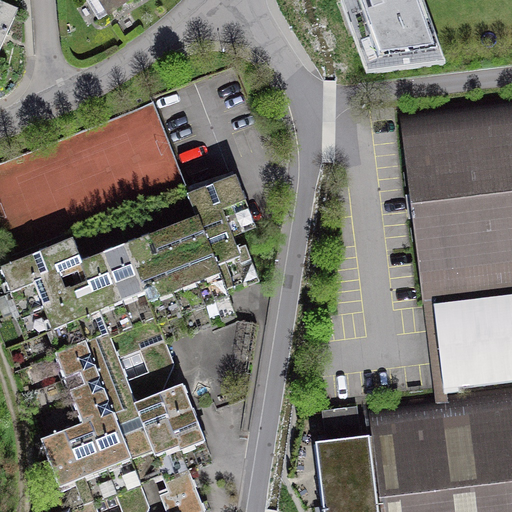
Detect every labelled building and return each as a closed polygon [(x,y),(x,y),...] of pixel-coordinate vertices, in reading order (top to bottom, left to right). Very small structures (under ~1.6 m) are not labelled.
[(87,0),(102,23),(140,0),(87,0)] [(346,0),(340,2),(352,35),(364,31),(377,66),(436,59),(415,0),(346,0)] [(0,4),(0,51),(17,13),(0,4)] [(511,294),(511,96),(400,110),(424,305),(427,304),(438,397),(369,406),(373,438),(358,440),(355,410),(324,414),(328,443),(315,445),(323,511),(511,511),(511,388),(446,396),(446,394),(459,392),(458,389),(511,382),(511,296),(436,306),(435,304),(511,294)] [(235,178),(187,197),(197,219),(226,292),(239,286),(230,263),(238,260),(241,266),(251,262),(246,247),(237,251),(231,236),(254,227),(235,178)] [(82,264),(73,242),(1,270),(29,341),(41,336),(95,315),(147,295),(167,346),(236,319),(226,292),(197,219),(82,264)] [(130,408),(158,398),(175,366),(167,346),(147,295),(95,315),(130,408)] [(125,467),(141,511),(164,511),(157,490),(130,408),(95,315),(41,336),(48,358),(78,347),(125,467)] [(62,396),(74,426),(30,444),(50,496),(80,485),(125,467),(78,347),(48,358),(58,383),(72,377),(77,390),(62,396)] [(208,471),(177,391),(158,398),(130,408),(157,490),(185,480),(208,471)] [(80,485),(89,511),(141,511),(125,467),(80,485)] [(164,511),(196,511),(185,480),(157,490),(164,511)] [(75,511),(89,511),(80,485),(69,490),(75,511)]
